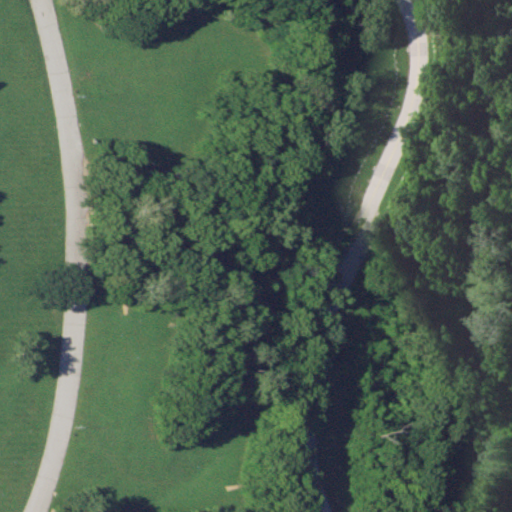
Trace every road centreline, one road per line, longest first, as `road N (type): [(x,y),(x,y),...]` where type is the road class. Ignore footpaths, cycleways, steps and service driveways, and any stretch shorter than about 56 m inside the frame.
road 1 (residential): [(409,0),(423,42),(419,95),(325,306),(306,371),(303,443),(318,511)]
road 2 (residential): [(31,511),(63,399),(74,242),(66,122),(40,0)]
